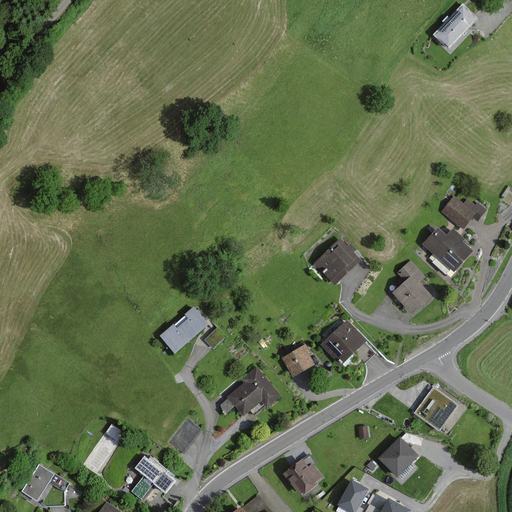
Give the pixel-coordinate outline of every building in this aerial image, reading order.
[(484,0),(471,0),(469,3),(480,14),(489,5),(484,0)] [(448,21),(450,23),(439,35),(456,50),(485,19),(480,14),(469,3),(455,18),(452,16),(448,21)] [(487,209),(479,202),(477,206),(469,199),(465,204),(456,197),(445,211),(463,225),(472,214),(479,219),(487,209)] [(425,243),(435,253),(431,258),(451,276),(459,268),(456,265),(470,250),(461,241),(464,238),(454,229),(447,236),(438,229),(425,243)] [(341,240),(317,263),(334,281),(351,265),(353,267),(360,259),(353,252),(356,249),(351,244),(348,247),(341,240)] [(413,262),(401,272),(409,281),(395,292),(410,310),(428,295),(418,282),(424,276),(413,262)] [(195,306),(161,335),(175,350),(209,321),(195,306)] [(348,321),(323,345),(342,365),(357,351),(367,341),(348,321)] [(208,338),(218,347),(230,334),(220,326),(208,338)] [(377,352),(367,341),(357,351),(367,362),(377,352)] [(306,346),(284,358),(294,374),(313,363),(308,355),(311,353),(306,346)] [(246,379),(248,382),(230,397),(244,414),(249,409),(255,416),(280,394),(258,368),(246,379)] [(440,385),(420,412),(445,431),(465,404),(440,385)] [(171,440),(187,452),(206,427),(190,415),(171,440)] [(129,431),(116,422),(109,432),(122,441),(129,431)] [(371,425),(362,426),(364,438),(372,437),(371,425)] [(406,438),(386,458),(403,475),(423,455),(406,438)] [(311,489),(313,491),(321,485),(319,482),(327,476),(318,465),(322,463),(314,453),(310,456),(317,465),(314,467),(308,460),(290,474),(306,493),(311,489)] [(183,480),(174,473),(176,471),(156,456),(154,459),(148,454),(139,467),(149,475),(136,491),(147,499),(159,483),(165,488),(153,504),(163,511),(171,511),(177,504),(167,496),(171,492),(173,494),(183,480)] [(375,460),(371,465),(377,470),(381,465),(375,460)] [(69,491),(74,483),(44,464),(24,494),(49,510),(55,506),(69,505),(69,491)] [(343,504),(358,511),(361,511),(374,487),(357,478),(343,504)] [(87,511),(106,511),(113,503),(98,493),(86,511),(87,511)] [(276,511),(277,511),(263,494),(246,507),(249,511),(276,511)] [(415,511),(417,509),(395,496),(385,511),(415,511)] [(106,511),(125,511),(113,503),(106,511)]
